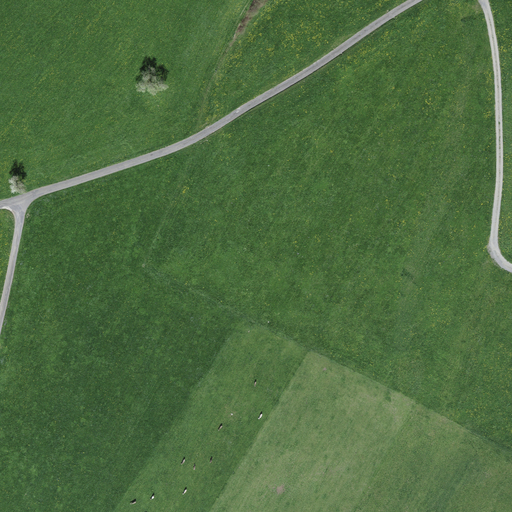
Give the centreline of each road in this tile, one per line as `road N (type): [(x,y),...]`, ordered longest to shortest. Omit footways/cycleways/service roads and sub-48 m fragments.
road 1 (unclassified): [(18,199),(210,130),(419,0)]
road 2 (track): [(511,268),(494,239),(502,164),(496,39),(482,0)]
road 3 (unclassified): [(0,337),(21,250),(25,214),(18,199)]
